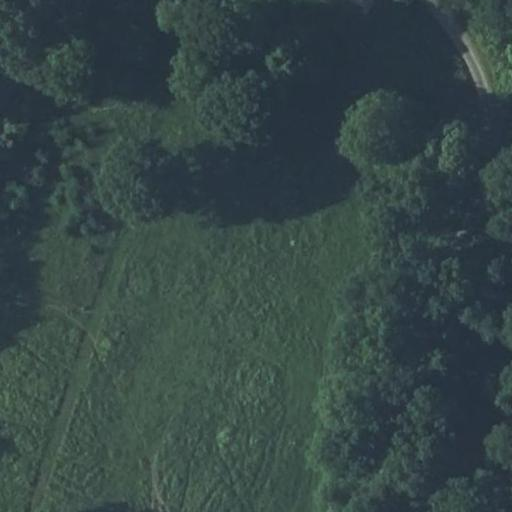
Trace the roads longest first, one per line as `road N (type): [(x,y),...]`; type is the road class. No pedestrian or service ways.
road 1 (track): [(352,511),(511,122)]
road 2 (track): [(427,0),(474,62),(488,179)]
